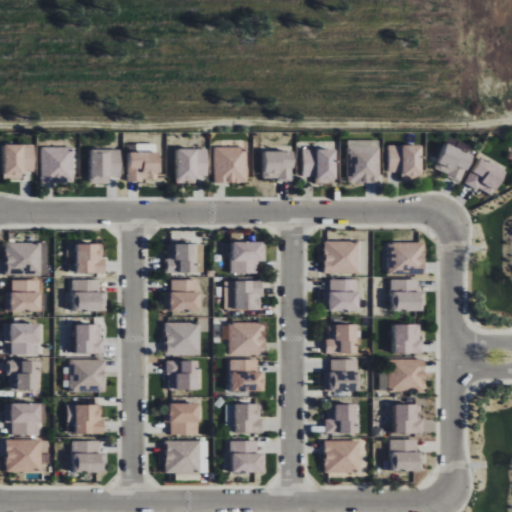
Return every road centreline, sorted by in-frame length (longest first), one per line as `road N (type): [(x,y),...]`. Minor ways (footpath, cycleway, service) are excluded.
road 1 (track): [(0,125),(504,98),(511,121)]
road 2 (residential): [(0,502),(447,498)]
road 3 (residential): [(0,213),(447,216)]
road 4 (residential): [(291,213),(292,502)]
road 5 (residential): [(132,502),(132,213)]
road 6 (residential): [(447,216),(447,498)]
